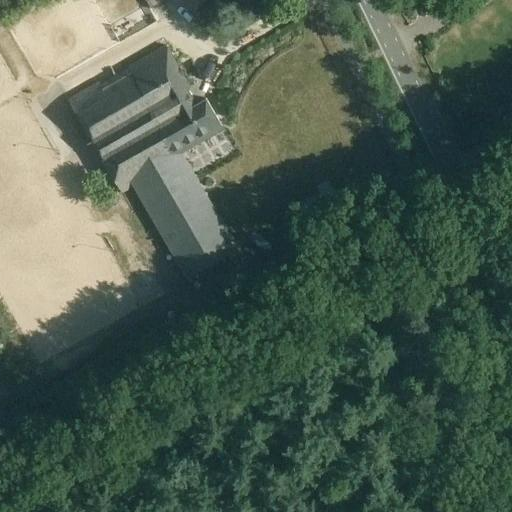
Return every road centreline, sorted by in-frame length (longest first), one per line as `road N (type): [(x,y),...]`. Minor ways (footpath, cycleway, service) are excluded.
road 1 (track): [(443,151),(0,420)]
road 2 (secondary): [(511,292),(370,0)]
